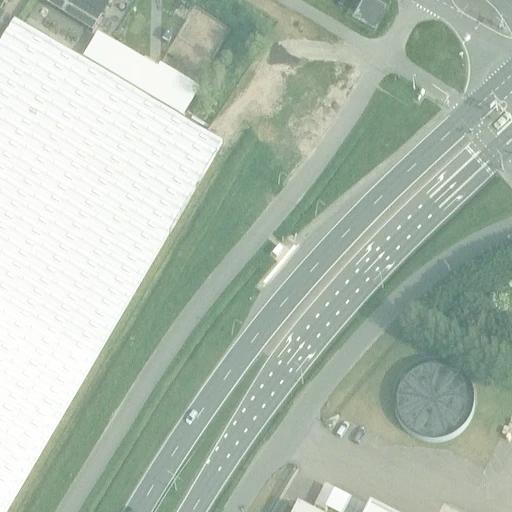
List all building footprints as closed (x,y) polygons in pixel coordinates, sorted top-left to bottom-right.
[(48,0),(45,5),(92,34),(101,20),(99,18),(109,0),(48,0)] [(370,21),(381,1),(379,0),(356,0),(351,11),(370,21)] [(213,13),(195,48),(213,57),(230,22),(213,13)] [(0,40),(12,21),(0,15),(0,40)] [(0,42),(0,511),(5,511),(221,144),(218,143),(172,116),(12,22),(0,42)] [(97,36),(88,52),(132,79),(141,64),(97,36)] [(157,84),(152,92),(180,109),(192,88),(184,83),(177,96),(157,84)]
